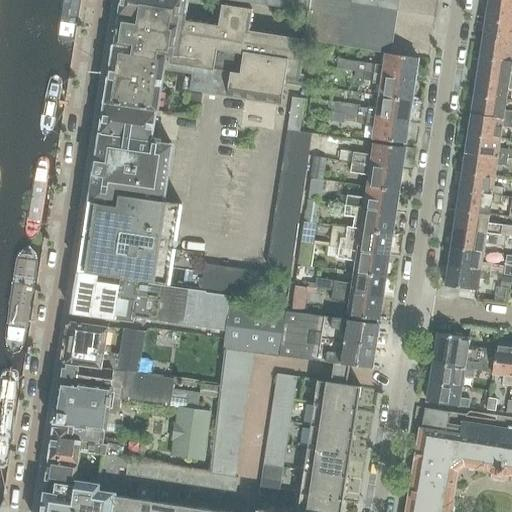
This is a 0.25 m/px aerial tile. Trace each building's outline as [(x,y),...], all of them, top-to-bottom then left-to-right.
[(73,23),(76,0),(56,0),(53,20),(73,23)] [(187,0),(121,0),(119,17),(184,28),(185,21),(187,0)] [(228,0),(229,1),(309,12),(310,0),(322,0),(393,11),(394,0),(228,0)] [(322,0),(310,0),(309,12),(310,12),(305,40),(384,54),(386,54),(388,39),(387,39),(389,27),(390,27),(393,11),(322,0)] [(511,3),(487,0),(487,1),(489,1),(489,6),(487,5),(484,20),(511,23),(511,3)] [(167,54),(164,70),(197,75),(195,89),(282,104),(285,82),(300,85),(307,41),(249,30),(252,9),(221,5),(218,26),(185,21),(184,28),(119,17),(117,28),(116,34),(114,46),(167,54)] [(511,23),(484,20),(482,34),(484,34),(484,38),(482,38),(481,39),(511,42),(511,23)] [(511,42),(481,39),(483,39),(483,44),(481,43),(479,57),(511,62),(511,42)] [(167,54),(114,46),(113,46),(113,49),(110,68),(108,81),(105,100),(104,103),(105,103),(156,112),(158,112),(164,70),(167,54)] [(415,75),(418,58),(386,54),(384,54),(382,66),(338,60),(336,69),(355,72),(355,71),(414,80),(415,79),(413,78),(413,74),(415,75)] [(511,66),(511,62),(479,57),(476,72),(478,72),(478,76),(476,76),(476,77),(511,81),(511,73),(511,66)] [(355,71),(355,72),(354,79),(372,82),(372,83),(379,84),(377,96),(411,101),(414,84),(412,84),(412,80),(414,80),(355,71)] [(176,91),(187,92),(190,78),(179,76),(176,91)] [(511,90),(511,81),(476,77),(478,77),(477,81),(475,81),(473,96),(507,100),(509,90),(511,90)] [(200,105),(202,95),(190,94),(188,103),(200,105)] [(309,99),(308,109),(341,114),(345,114),(345,113),(357,115),(408,122),(408,121),(406,121),(407,117),(409,117),(411,101),(377,96),(375,109),(369,107),(368,109),(359,108),(360,106),(309,99)] [(507,100),(473,96),(471,110),(473,110),(472,114),(470,114),(511,120),(511,112),(505,111),(507,100)] [(292,98),(289,121),(301,123),(304,100),(292,98)] [(156,112),(105,103),(100,134),(151,142),(156,112)] [(345,114),(344,122),(355,124),(357,115),(345,113),(345,114)] [(511,120),(470,114),(470,115),(472,115),(471,119),(469,119),(467,133),(501,138),(503,128),(511,129),(511,128),(511,126),(511,120)] [(371,139),(395,142),(405,143),(407,127),(405,126),(406,122),(408,123),(408,122),(357,115),(355,124),(365,125),(365,126),(373,127),(371,139)] [(48,183),(57,123),(37,120),(28,180),(48,183)] [(285,142),(310,146),(312,134),(287,130),(285,142)] [(501,138),(467,133),(465,148),(467,148),(466,152),(464,152),(507,159),(508,150),(499,149),(501,138)] [(151,142),(100,134),(99,136),(90,198),(90,201),(91,201),(116,205),(118,193),(163,200),(171,148),(151,145),(151,142)] [(283,155),(308,158),(310,146),(285,142),(283,155)] [(404,147),(394,146),(372,143),(370,155),(353,153),(352,162),(401,169),(399,169),(400,164),(402,164),(404,147)] [(340,159),(340,161),(352,162),(353,153),(341,151),(340,159)] [(497,166),(506,167),(507,159),(464,152),(464,153),(466,153),(465,157),(463,157),(461,171),(495,176),(497,166)] [(306,171),(308,158),(283,155),(282,167),(306,171)] [(313,157),(310,180),(311,180),(323,182),(327,159),(323,158),(314,157),(313,157)] [(352,162),(350,172),(368,175),(366,186),(398,191),(400,174),(398,174),(399,170),(401,170),(401,169),(352,162)] [(280,179),(304,183),(306,171),(282,167),(280,179)] [(458,190),(501,197),(503,189),(493,187),(495,176),(461,171),(459,186),(461,186),(460,190),(458,190)] [(278,192),(302,195),(304,183),(280,179),(278,192)] [(311,180),(308,198),(317,200),(320,200),(323,182),(311,180)] [(345,204),(394,212),(395,212),(393,211),(393,209),(393,207),(395,207),(398,191),(366,186),(364,198),(347,196),(345,204)] [(501,197),(458,190),(458,191),(460,191),(460,195),(458,195),(455,210),(489,214),(490,209),(491,203),(500,205),(501,197)] [(302,195),(278,192),(276,204),(301,208),(302,195)] [(78,271),(154,282),(169,284),(177,233),(181,204),(163,201),(163,200),(118,193),(116,205),(91,201),(90,201),(89,201),(84,235),(84,237),(83,237),(78,271)] [(308,198),(304,222),(304,223),(317,225),(321,202),(317,201),(317,200),(308,198)] [(35,266),(44,206),(24,203),(15,262),(35,266)] [(274,216),(299,220),(301,208),(276,204),(274,216)] [(394,213),(394,212),(345,204),(343,217),(353,218),(352,228),(391,234),(394,217),(392,217),(392,213),(394,213)] [(511,226),(488,224),(489,214),(455,210),(453,224),(455,224),(455,228),(453,228),(453,229),(497,234),(505,236),(505,237),(511,237),(511,226)] [(272,229),(297,232),(299,220),(274,216),(272,229)] [(304,223),(301,241),(302,241),(314,243),(317,225),(304,223)] [(315,245),(330,247),(330,246),(388,255),(388,254),(386,254),(387,250),(389,250),(391,234),(352,228),(347,227),(345,240),(316,235),(315,245)] [(270,241),(295,245),(297,232),(272,229),(270,241)] [(483,252),(485,244),(496,246),(497,234),(453,229),(452,229),(454,229),(454,233),(452,233),(450,248),(483,252)] [(497,234),(496,246),(504,247),(505,237),(505,236),(497,234)] [(269,253),(293,257),(295,245),(270,241),(269,253)] [(301,243),(298,265),(311,266),(314,244),(301,243)] [(330,246),(330,247),(329,256),(337,257),(337,258),(354,261),(353,272),(385,277),(387,260),(385,260),(386,255),(388,256),(388,255),(330,246)] [(483,252),(450,248),(447,262),(449,262),(449,266),(447,266),(447,267),(490,272),(491,264),(482,262),(483,252)] [(293,257),(269,253),(267,265),(291,269),(293,257)] [(511,256),(506,256),(503,276),(511,277),(511,276),(511,256)] [(213,290),(217,266),(204,264),(201,289),(213,290)] [(217,266),(213,290),(225,292),(229,268),(217,266)] [(444,286),(476,290),(477,291),(479,279),(489,281),(490,272),(447,267),(449,267),(448,271),(446,271),(444,286)] [(229,268),(225,292),(238,294),(241,270),(229,268)] [(241,270),(238,294),(250,296),(254,272),(241,270)] [(133,323),(134,318),(225,331),(228,304),(229,297),(198,292),(198,289),(169,284),(154,282),(78,271),(78,273),(78,272),(77,274),(78,274),(76,286),(77,286),(76,292),(75,292),(72,312),(72,314),(133,323)] [(254,272),(250,296),(266,299),(267,288),(264,288),(266,273),(254,272)] [(385,277),(353,272),(351,284),(315,279),(314,290),(332,292),(332,290),(382,298),(382,297),(380,297),(380,293),(382,293),(385,277)] [(501,277),(500,286),(510,288),(511,278),(501,277)] [(12,283),(3,343),(22,346),(32,286),(12,283)] [(284,294),(285,285),(276,283),(275,292),(284,294)] [(295,286),(292,309),(304,310),(308,288),(295,286)] [(346,315),(368,318),(378,320),(381,303),(379,303),(380,298),(382,299),(382,298),(332,290),(332,292),(330,301),(347,304),(346,315)] [(325,362),(325,361),(327,351),(342,353),(344,341),(373,346),(375,334),(376,334),(378,324),(368,322),(332,318),(228,304),(225,331),(223,349),(225,349),(228,350),(254,353),(279,356),(325,362)] [(141,360),(145,332),(123,329),(119,354),(109,352),(109,348),(106,348),(109,328),(70,322),(70,325),(68,338),(64,360),(64,363),(150,376),(152,362),(141,360)] [(495,350),(469,346),(470,338),(438,334),(436,348),(434,347),(432,362),(434,362),(434,363),(475,369),(475,371),(492,374),(495,350)] [(373,346),(344,341),(342,353),(327,351),(325,361),(361,366),(371,368),(372,358),(371,357),(373,346)] [(497,341),(495,350),(492,374),(503,376),(502,385),(511,386),(511,375),(511,345),(511,343),(497,341)] [(254,353),(228,350),(211,474),(223,476),(235,478),(254,353)] [(61,382),(71,384),(122,390),(121,400),(170,406),(171,397),(178,397),(178,392),(172,391),(172,390),(173,379),(150,376),(64,363),(61,382)] [(431,367),(428,382),(462,386),(464,376),(473,378),(475,371),(475,369),(434,363),(433,368),(431,367)] [(317,382),(314,403),(357,410),(360,387),(346,385),(348,374),(349,368),(333,365),(332,372),(330,382),(317,380),(317,382)] [(0,427),(9,429),(19,369),(0,366),(0,427)] [(277,374),(276,383),(296,386),(297,377),(277,374)] [(69,426),(105,432),(107,432),(108,424),(122,426),(123,417),(118,416),(121,400),(122,390),(71,384),(61,382),(56,409),(55,409),(53,423),(54,423),(54,424),(69,426)] [(469,408),(470,399),(461,398),(462,386),(428,382),(426,396),(428,397),(427,402),(437,403),(469,408)] [(296,386),(276,383),(271,411),(291,414),(296,386)] [(201,394),(200,397),(218,399),(219,388),(202,385),(201,394)] [(170,406),(170,407),(177,408),(198,410),(200,397),(201,394),(172,390),(172,391),(178,392),(178,397),(171,397),(170,406)] [(488,398),(486,411),(495,412),(496,410),(497,400),(488,398)] [(313,404),(310,426),(353,432),(357,410),(313,404)] [(198,410),(177,408),(175,423),(173,422),(170,442),(172,442),(170,457),(205,461),(211,412),(198,410)] [(410,489),(406,511),(450,511),(452,502),(451,502),(456,471),(458,470),(460,469),(462,467),(464,466),(477,468),(476,469),(493,471),(493,472),(494,472),(500,473),(506,474),(507,474),(511,474),(511,428),(462,421),(461,426),(448,423),(450,412),(424,408),(422,424),(421,428),(411,484),(412,484),(411,487),(411,489),(410,489)] [(271,411),(270,420),(290,423),(291,414),(271,411)] [(270,420),(269,429),(289,432),(290,423),(270,420)] [(64,428),(54,427),(49,459),(78,464),(80,451),(122,458),(123,447),(116,446),(117,440),(104,438),(105,432),(69,426),(68,429),(64,428)] [(310,426),(307,449),(350,455),(353,432),(310,426)] [(289,432),(269,429),(264,456),(284,459),(289,432)] [(307,449),(303,471),(347,478),(350,455),(307,449)] [(126,469),(128,461),(128,460),(104,456),(99,484),(98,491),(115,493),(119,468),(126,469)] [(284,459),(264,456),(263,465),(283,468),(284,459)] [(45,480),(47,480),(76,484),(76,481),(78,464),(49,459),(45,480)] [(126,475),(139,477),(142,463),(128,461),(126,475)] [(153,480),(155,465),(142,463),(139,477),(153,480)] [(167,482),(169,468),(155,465),(153,480),(167,482)] [(283,468),(263,465),(261,479),(281,482),(283,468)] [(167,482),(180,484),(183,470),(169,468),(167,482)] [(180,484),(194,486),(196,472),(183,470),(180,484)] [(303,471),(300,494),(343,500),(347,478),(303,471)] [(194,486),(207,488),(210,474),(196,472),(194,486)] [(221,490),(223,476),(211,474),(210,474),(207,488),(221,490)] [(236,492),(238,478),(235,478),(223,476),(221,490),(236,492)] [(281,482),(261,479),(260,487),(280,491),(281,482)] [(116,493),(115,493),(98,491),(99,484),(76,481),(76,484),(47,480),(45,492),(44,492),(44,493),(43,493),(43,495),(40,511),(111,511),(114,495),(115,496),(116,493)] [(341,511),(343,500),(300,494),(297,511),(341,511)] [(132,511),(135,499),(115,496),(114,495),(111,511),(132,511)] [(153,511),(155,502),(135,499),(132,511),(153,511)] [(174,511),(175,505),(155,502),(153,511),(174,511)]
